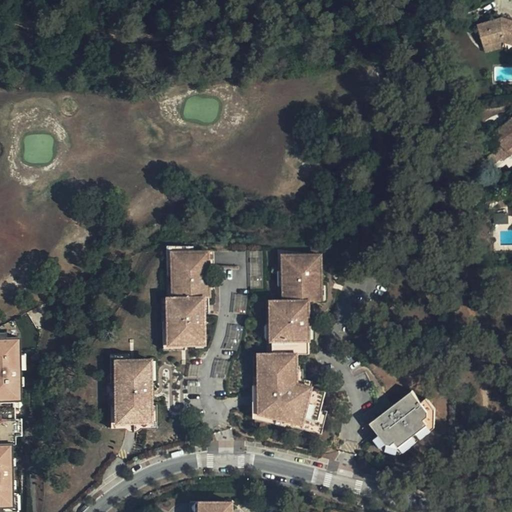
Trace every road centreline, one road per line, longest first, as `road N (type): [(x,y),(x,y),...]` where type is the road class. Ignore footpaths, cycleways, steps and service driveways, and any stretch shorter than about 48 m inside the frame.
road 1 (track): [(470,426),(473,351),(448,280),(453,233),(432,94),(422,37),(399,3),(284,21),(182,23),(0,2)]
road 2 (residential): [(428,511),(345,482),(241,459),(153,471),(94,511)]
